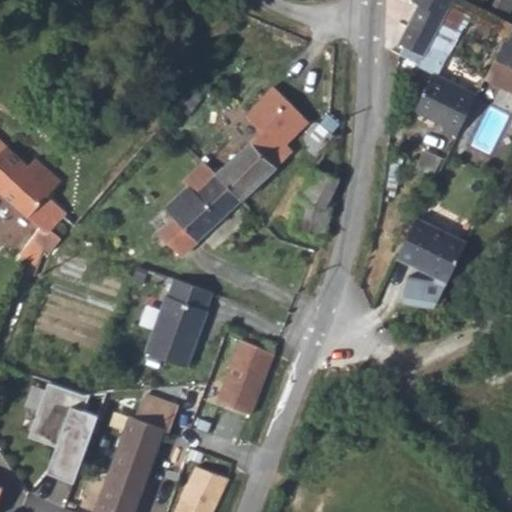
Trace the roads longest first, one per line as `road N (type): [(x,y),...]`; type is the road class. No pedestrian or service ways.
road 1 (residential): [(321,318),(355,216),(375,0)]
road 2 (residential): [(321,318),(409,357),(511,304)]
road 3 (residential): [(247,511),(321,318)]
